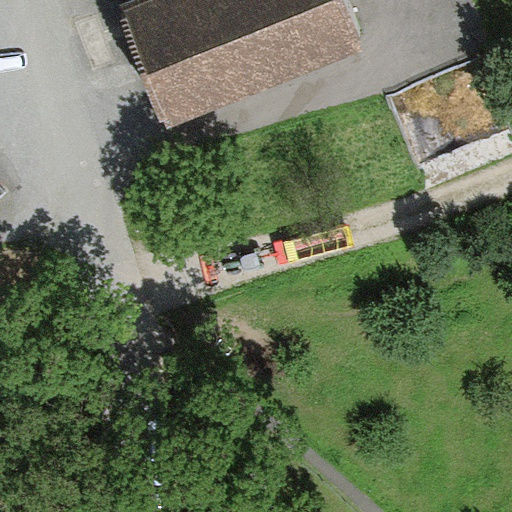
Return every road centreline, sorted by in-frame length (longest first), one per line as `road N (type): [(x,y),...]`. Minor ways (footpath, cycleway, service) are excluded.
road 1 (track): [(116,295),(511,177)]
road 2 (track): [(116,295),(375,511)]
road 3 (residential): [(120,511),(116,295)]
